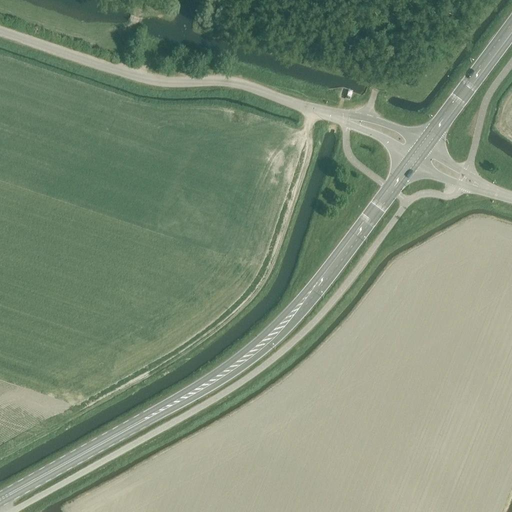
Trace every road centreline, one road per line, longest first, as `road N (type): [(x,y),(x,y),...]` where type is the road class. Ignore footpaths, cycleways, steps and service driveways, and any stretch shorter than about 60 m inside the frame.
road 1 (secondary): [(0,500),(237,365),(304,300),(410,162)]
road 2 (unclassified): [(344,121),(226,81),(153,81),(0,30)]
road 3 (secondary): [(422,145),(511,27)]
road 4 (track): [(0,1),(130,32)]
